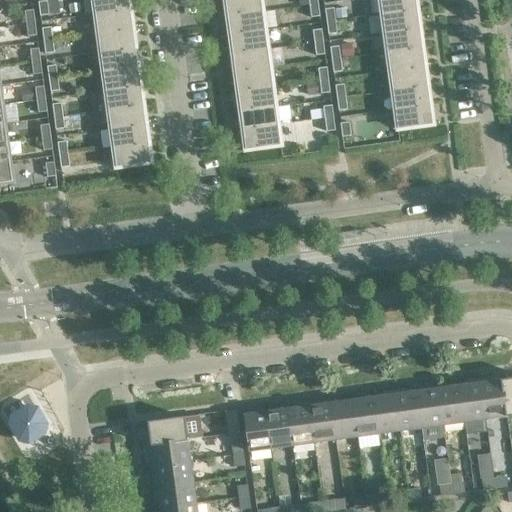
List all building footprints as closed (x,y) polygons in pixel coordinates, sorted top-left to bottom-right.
[(49,14),(60,12),(58,0),(57,0),(47,1),(49,14)] [(93,0),(95,15),(130,10),(129,0),(93,0)] [(263,12),(261,0),(225,0),(227,16),(263,12)] [(417,10),(415,0),(379,0),(382,15),(417,10)] [(47,1),(38,2),(40,15),(49,14),(47,1)] [(320,17),(318,4),(310,5),(311,18),(320,17)] [(347,17),(346,7),(335,9),(337,18),(347,17)] [(334,8),(325,10),(326,22),(335,21),(334,8)] [(133,29),(130,10),(95,15),(98,34),(133,29)] [(420,29),(417,10),(382,15),(385,34),(420,29)] [(35,23),(33,11),(24,12),(26,24),(35,23)] [(265,31),(263,12),(227,16),(230,35),(265,31)] [(337,34),(335,21),(326,22),(328,35),(337,34)] [(37,36),(35,23),(26,24),(28,37),(37,36)] [(51,28),(42,29),(44,41),(52,40),(51,28)] [(136,48),(133,29),(98,34),(100,53),(136,48)] [(323,42),(321,29),(313,31),(315,43),(323,42)] [(422,48),(420,29),(385,34),(387,53),(422,48)] [(268,50),(265,31),(230,35),(233,54),(268,50)] [(62,47),(61,39),(53,41),(54,49),(62,47)] [(54,53),(52,40),(44,41),(45,54),(54,53)] [(325,55),(323,42),(315,43),(317,56),(325,55)] [(342,56),(353,55),(352,43),(340,44),(342,56)] [(339,47),(330,48),(332,60),(340,59),(339,47)] [(138,67),(136,48),(100,53),(103,72),(138,67)] [(425,67),(422,48),(387,53),(390,72),(425,67)] [(40,61),(39,49),(30,50),(31,62),(40,61)] [(270,69),(268,50),(233,54),(235,73),(270,69)] [(342,72),(340,59),(332,60),(333,73),(342,72)] [(42,74),(40,61),(31,62),(33,75),(42,74)] [(56,66),(47,67),(49,79),(58,78),(56,66)] [(141,86),(138,67),(103,72),(106,91),(141,86)] [(428,86),(425,67),(390,72),(392,91),(428,86)] [(328,80),(327,68),(318,69),(320,81),(328,80)] [(273,88),(270,69),(235,73),(238,93),(273,88)] [(59,91),(58,78),(49,79),(50,92),(59,91)] [(330,93),(328,80),(320,81),(322,94),(330,93)] [(320,82),(307,83),(308,95),(321,94),(320,82)] [(344,85),(335,86),(337,98),(346,97),(344,85)] [(143,105),(141,86),(106,91),(108,110),(143,105)] [(430,105),(428,86),(392,91),(395,110),(430,105)] [(45,99),(44,87),(35,88),(37,101),(45,99)] [(276,107),(273,88),(238,93),(240,112),(276,107)] [(35,90),(25,91),(26,100),(36,99),(35,90)] [(347,110),(346,97),(337,98),(339,111),(347,110)] [(47,112),(45,99),(37,101),(38,113),(47,112)] [(61,104),(52,105),(54,118),(63,116),(61,104)] [(146,124),(143,105),(108,110),(111,129),(146,124)] [(433,125),(430,105),(395,110),(398,130),(433,125)] [(333,118),(332,106),(323,107),(325,119),(333,118)] [(278,126),(276,107),(240,112),(243,131),(278,126)] [(64,129),(63,116),(54,118),(56,130),(64,129)] [(335,131),(333,118),(325,119),(327,132),(335,131)] [(349,123),(340,125),(342,137),(351,136),(349,123)] [(149,143),(146,124),(111,129),(113,148),(149,143)] [(51,137),(49,125),(40,126),(42,139),(51,137)] [(281,146),(278,126),(243,131),(246,151),(281,146)] [(52,150),(51,137),(42,139),(44,151),(52,150)] [(66,142),(57,143),(59,156),(68,154),(66,142)] [(0,163),(10,162),(7,143),(0,144),(0,163)] [(151,163),(149,143),(113,148),(116,168),(151,163)] [(70,167),(68,154),(59,156),(61,168),(70,167)] [(0,184),(13,182),(10,162),(0,163),(0,184)] [(56,177),(54,164),(45,165),(47,178),(56,177)] [(493,376),(480,378),(486,419),(507,416),(502,380),(494,381),(493,376)] [(486,419),(480,378),(467,380),(468,384),(460,386),(465,422),(486,419)] [(511,378),(502,380),(507,416),(511,415),(511,378)] [(465,422),(460,386),(438,388),(443,425),(465,422)] [(408,388),(395,390),(400,431),(422,428),(417,391),(408,393),(408,388)] [(443,425),(438,388),(417,391),(422,428),(443,425)] [(400,431),(395,390),(382,391),(383,396),(374,397),(379,434),(400,431)] [(379,434),(374,397),(352,400),(357,437),(379,434)] [(321,400),(309,401),(314,442),(336,440),(331,403),(322,404),(321,400)] [(357,437),(352,400),(331,403),(336,440),(357,437)] [(314,442),(309,401),(296,403),(296,408),(288,409),(293,445),(314,442)] [(293,445),(288,409),(266,412),(271,448),(293,445)] [(15,419),(13,427),(22,442),(30,444),(45,435),(47,427),(38,412),(30,410),(15,419)] [(240,434),(237,410),(225,411),(228,436),(240,434)] [(271,448),(266,412),(244,415),(249,451),(271,448)] [(185,417),(148,422),(151,444),(188,439),(185,417)] [(191,461),(188,439),(151,444),(152,453),(148,453),(149,466),(191,461)] [(243,454),(241,442),(232,443),(233,455),(243,454)] [(245,466),(243,454),(233,455),(235,467),(245,466)] [(194,482),(191,461),(149,466),(151,479),(156,479),(157,487),(194,482)] [(483,478),(494,477),(493,469),(481,470),(483,478)] [(506,477),(494,479),(495,488),(507,487),(506,477)] [(495,488),(494,479),(482,480),(484,490),(495,488)] [(197,504),(194,482),(157,487),(160,509),(197,504)] [(463,483),(451,484),(453,494),(465,493),(463,483)] [(453,494),(451,484),(439,486),(441,496),(453,494)] [(249,496),(247,485),(237,486),(239,498),(249,496)] [(420,489),(408,490),(410,500),(422,499),(420,489)] [(410,500),(408,490),(397,492),(398,502),(410,500)] [(377,495),(365,496),(367,506),(379,505),(377,495)] [(250,508),(249,496),(239,498),(241,510),(250,508)] [(367,506),(365,496),(354,498),(355,508),(367,506)] [(334,500),(322,502),(324,511),(336,510),(334,500)] [(321,511),(324,511),(322,502),(310,504),(311,511),(321,511)]
